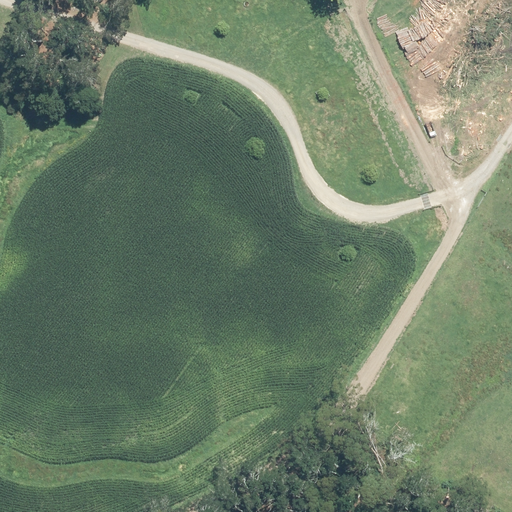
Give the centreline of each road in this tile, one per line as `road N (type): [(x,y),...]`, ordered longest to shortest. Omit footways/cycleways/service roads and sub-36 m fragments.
road 1 (track): [(198,511),(256,478),(351,388),(452,192),(511,115)]
road 2 (track): [(57,0),(253,68),(273,86),(320,178),(369,200),(452,192)]
road 3 (track): [(477,160),(375,0)]
